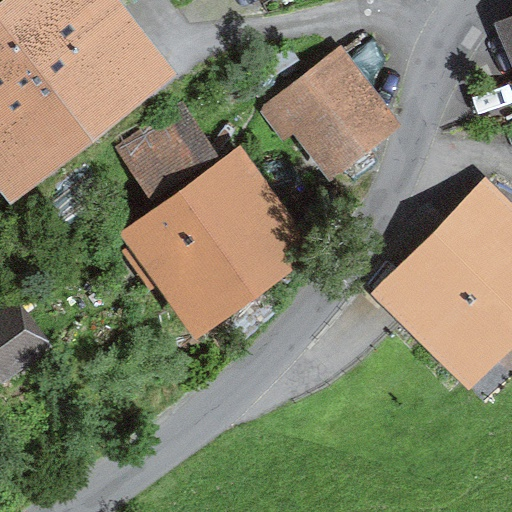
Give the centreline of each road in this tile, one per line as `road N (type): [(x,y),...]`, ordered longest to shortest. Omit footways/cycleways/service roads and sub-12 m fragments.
road 1 (unclassified): [(463,0),(433,34),(402,187),(295,346)]
road 2 (tertiary): [(295,346),(75,511)]
